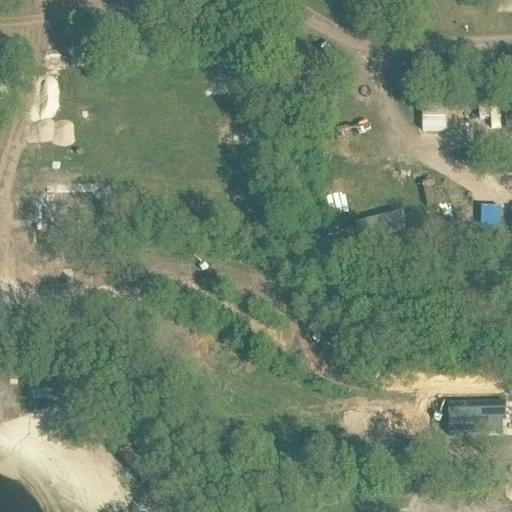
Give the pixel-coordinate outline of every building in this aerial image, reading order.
[(163,75),(163,117),(191,117),(191,75),(163,75)] [(56,77),(56,118),(85,118),(85,77),(56,77)] [(109,78),(109,119),(137,119),(137,78),(109,78)] [(207,78),(207,119),(236,119),(235,78),(207,78)] [(511,142),(485,143),(485,184),(511,184),(511,142)] [(425,144),(425,186),(454,186),(454,144),(425,144)] [(366,146),(366,187),(395,187),(394,146),(366,146)] [(105,162),(105,204),(133,204),(133,162),(105,162)] [(163,164),(163,205),(191,205),(191,164),(163,164)] [(44,167),(44,208),(72,208),(72,166),(44,167)] [(207,168),(207,209),(236,209),(235,168),(207,168)] [(58,235),(58,264),(100,264),(100,235),(58,235)] [(147,240),(147,269),(188,269),(188,240),(147,240)] [(222,248),(222,277),(263,276),(263,248),(222,248)] [(352,330),(347,344),(357,347),(361,333),(352,330)] [(192,344),(192,385),(221,385),(221,344),(192,344)] [(248,381),(249,422),(277,422),(277,381),(248,381)] [(316,399),(316,440),(345,440),(345,399),(316,399)] [(397,408),(397,436),(439,436),(439,407),(397,408)] [(469,408),(469,436),(511,436),(510,407),(469,408)] [(469,502),(468,511),(497,511),(497,501),(469,502)]
